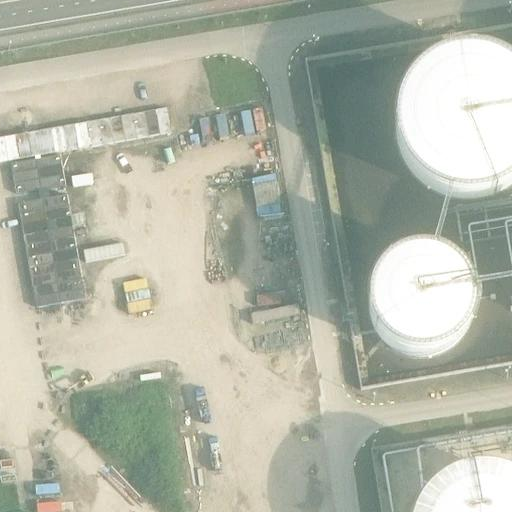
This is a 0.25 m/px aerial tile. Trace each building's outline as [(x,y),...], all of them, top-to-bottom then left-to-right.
[(511,71),(505,67),(498,63),(490,60),(482,58),(474,57),(466,57),(458,58),(450,59),(442,62),(434,65),(427,70),(421,75),(415,80),(410,87),(405,93),(402,101),(399,108),(397,116),(396,124),(396,132),(396,141),(398,149),(401,156),(404,164),(408,171),(413,177),(419,183),(425,188),(432,193),(439,196),(447,199),(455,201),(463,202),(471,202),(480,202),(487,200),(495,197),(503,194),(510,190),(511,187),(511,71)] [(167,109),(0,139),(0,164),(171,134),(167,109)] [(16,195),(65,187),(60,157),(11,165),(16,195)] [(255,180),(257,215),(281,214),(280,179),(255,180)] [(85,300),(67,196),(18,204),(36,308),(85,300)] [(433,358),(440,355),(447,351),(454,346),(459,340),(464,334),(468,327),(470,319),(471,311),(471,303),(470,295),(468,287),(464,280),(459,273),(454,268),(447,263),(440,259),(433,256),(425,255),(417,254),(409,255),(401,257),(394,261),(387,265),(381,270),(376,277),(372,284),(368,291),(367,299),(366,307),(367,315),(368,323),(371,330),(376,337),(381,343),(387,349),(393,353),(401,356),(409,358),(417,359),(425,359),(433,358)] [(511,511),(511,481),(505,479),(497,477),(489,476),(481,475),(473,476),(465,477),(457,480),(449,483),(442,487),(435,492),(429,498),(424,504),(419,511),(418,511),(511,511)]
